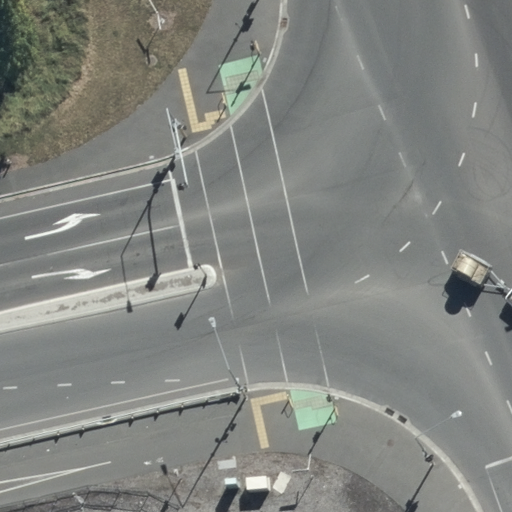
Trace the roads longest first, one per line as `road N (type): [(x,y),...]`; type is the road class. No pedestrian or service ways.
road 1 (secondary): [(508,213),(149,289)]
road 2 (secondary): [(508,213),(430,0)]
road 3 (motorway): [(149,289),(40,386),(0,402)]
road 4 (secondary): [(149,289),(0,323)]
